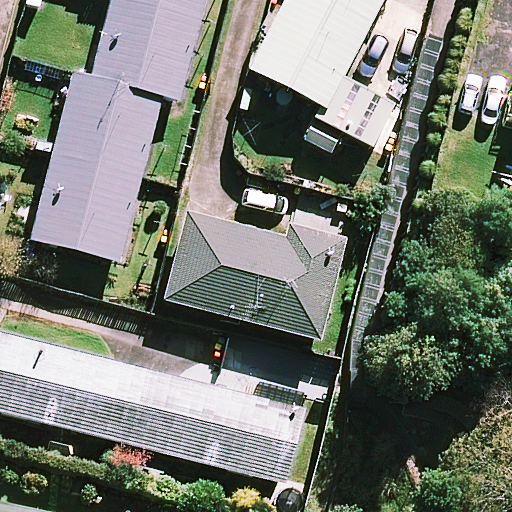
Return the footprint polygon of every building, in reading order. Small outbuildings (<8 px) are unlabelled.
[(108,0),(88,77),(161,98),(177,102),(204,0),(108,0)] [(324,110),(340,79),(380,0),(285,0),(249,72),(324,110)] [(161,98),(88,77),(73,73),(29,240),(117,264),(161,98)] [(324,110),(306,145),(339,162),(351,138),(368,147),(390,104),(340,79),(324,110)] [(282,238),(185,215),(163,303),(318,341),(342,243),(285,229),(282,238)] [(0,414),(281,485),(300,412),(0,336),(0,414)]
